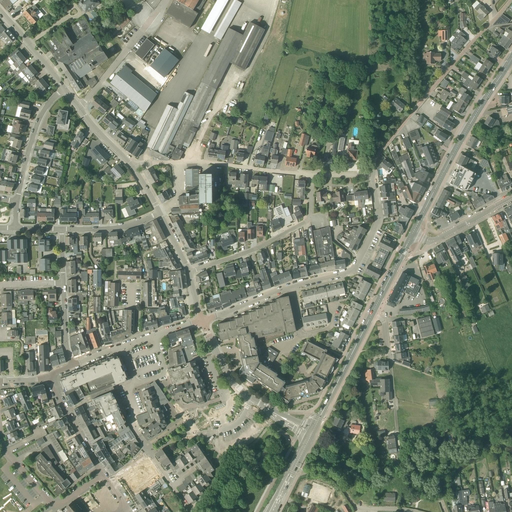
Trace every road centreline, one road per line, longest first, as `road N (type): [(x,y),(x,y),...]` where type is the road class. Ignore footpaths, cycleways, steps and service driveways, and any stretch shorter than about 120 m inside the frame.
road 1 (residential): [(374,176),(376,154),(510,0)]
road 2 (secondary): [(412,234),(511,58)]
road 3 (residential): [(291,285),(354,267),(377,222),(374,176)]
road 4 (residential): [(79,108),(165,0)]
road 5 (residential): [(311,175),(177,164)]
road 6 (secondary): [(311,433),(371,314)]
road 7 (residential): [(189,272),(254,250),(309,219)]
road 8 (unclassified): [(311,433),(239,389),(216,350)]
road 9 (residential): [(16,201),(41,114),(64,89)]
